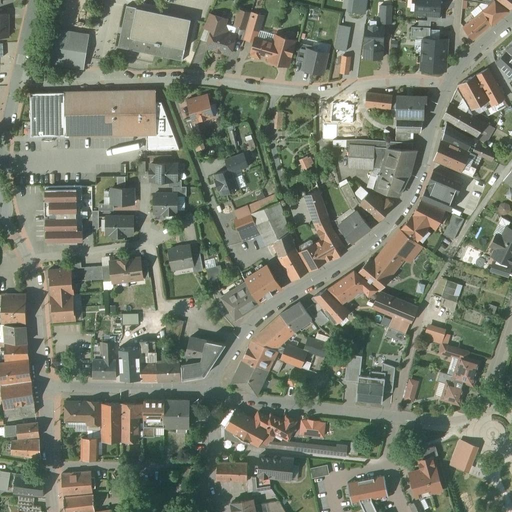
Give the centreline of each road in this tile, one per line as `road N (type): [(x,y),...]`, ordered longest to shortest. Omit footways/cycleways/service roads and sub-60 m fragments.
road 1 (residential): [(447,87),(399,214),(246,328),(215,396)]
road 2 (residential): [(165,79),(320,93),(376,83),(447,87)]
road 3 (residential): [(215,396),(419,419),(482,417)]
road 4 (residential): [(192,215),(140,242),(23,259)]
road 5 (residential): [(42,388),(215,396)]
road 6 (residential): [(16,78),(165,79)]
road 7 (residential): [(23,259),(42,388)]
road 8 (residential): [(206,202),(165,79)]
road 9 (residential): [(42,388),(51,511)]
